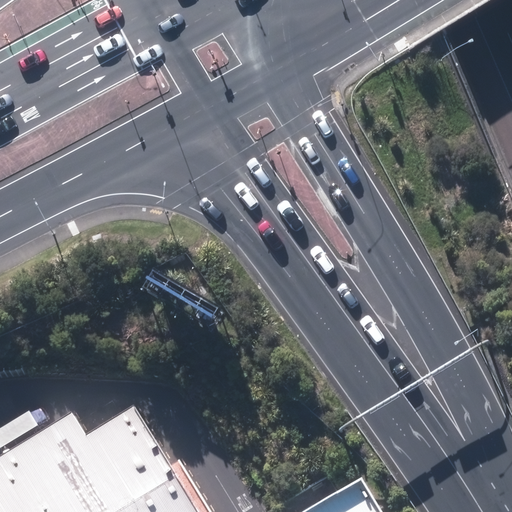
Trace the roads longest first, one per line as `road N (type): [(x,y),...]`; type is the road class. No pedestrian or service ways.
road 1 (motorway): [(511,489),(477,408),(269,67)]
road 2 (motorway): [(464,511),(200,105)]
road 3 (secondary): [(200,105),(0,212)]
road 4 (secondary): [(0,89),(149,10)]
road 5 (secondary): [(381,0),(269,67)]
